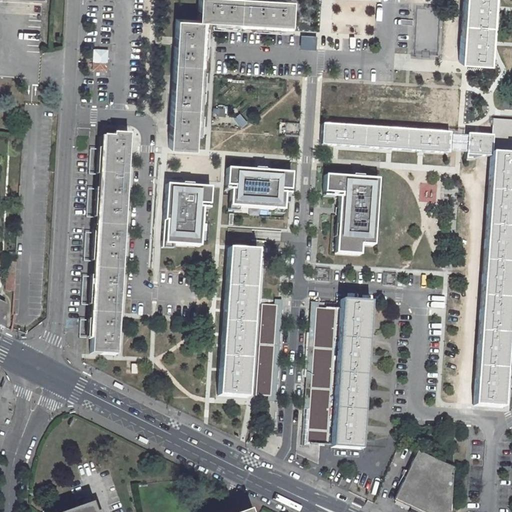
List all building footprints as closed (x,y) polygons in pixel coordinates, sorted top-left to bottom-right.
[(175,18),(167,147),(193,149),(201,20),(289,25),(291,0),(284,0),(197,0),(197,20),(175,18)] [(462,0),(459,59),(488,61),(491,0),(462,0)] [(89,72),(105,72),(106,49),(90,48),(89,72)] [(500,404),(511,245),(511,120),(492,119),(491,137),(466,135),(464,159),(465,159),(466,159),(468,159),(473,158),(474,158),(474,155),(489,156),(472,402),(500,404)] [(447,154),(448,134),(321,125),(319,146),(447,154)] [(101,129),(88,354),(114,355),(127,135),(116,134),(116,130),(101,129)] [(228,209),(282,213),(283,197),(283,195),(278,195),(278,193),(289,194),(290,176),(263,174),(263,172),(254,171),(253,173),(226,171),(224,189),(233,189),(233,192),(229,192),(229,193),(228,209)] [(376,192),(377,183),(361,181),(361,180),(351,179),(351,181),(323,179),(322,196),(339,197),(339,200),(338,200),(335,228),(339,228),(338,241),(334,240),(333,257),(355,259),(355,251),(359,251),(359,248),(359,244),(372,245),(376,196),(372,196),(372,191),(376,192)] [(182,243),(198,244),(201,211),(201,210),(198,210),(198,207),(208,208),(209,190),(190,189),(190,187),(181,186),(181,188),(165,187),(160,246),(182,248),(182,243)] [(6,274),(5,289),(14,290),(16,251),(9,251),(8,274),(6,274)] [(226,252),(217,393),(245,395),(255,254),(226,252)] [(260,304),(254,395),(269,396),(276,305),(260,304)] [(314,443),(329,444),(358,446),(368,305),(339,304),(338,309),(314,308),(305,435),(307,435),(315,442),(314,443)] [(307,435),(305,435),(305,443),(314,443),(315,442),(307,435)] [(418,448),(416,451),(430,458),(431,455),(418,448)] [(416,451),(393,498),(421,511),(447,511),(450,469),(430,458),(416,451)] [(96,511),(93,502),(63,511),(96,511)]
